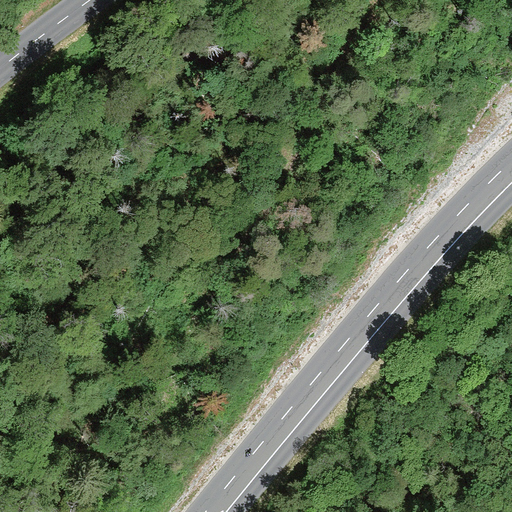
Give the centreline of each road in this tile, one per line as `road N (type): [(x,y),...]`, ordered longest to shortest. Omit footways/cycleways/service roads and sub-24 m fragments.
road 1 (track): [(102,511),(230,242),(374,0)]
road 2 (secondary): [(224,511),(511,182)]
